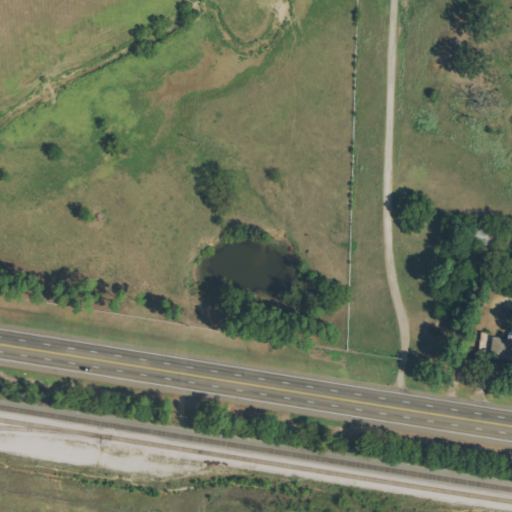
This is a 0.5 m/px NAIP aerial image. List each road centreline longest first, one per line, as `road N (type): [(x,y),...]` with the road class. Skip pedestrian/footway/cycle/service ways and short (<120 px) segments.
road 1 (trunk): [(511,423),(0,342)]
road 2 (residential): [(393,405),(410,306),(396,0)]
